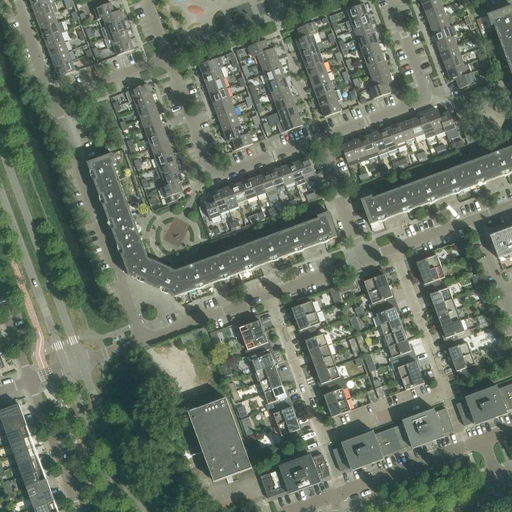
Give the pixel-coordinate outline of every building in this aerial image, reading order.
[(34,11),(51,5),(55,4),(53,0),(33,0),(30,1),(34,11)] [(439,0),(437,0),(423,6),(426,15),(443,9),(439,0)] [(38,21),(55,15),(58,13),(55,4),(51,5),(34,11),(38,21)] [(98,21),(103,19),(103,18),(115,14),(111,4),(94,10),(98,21)] [(351,21),(368,15),(364,5),(347,11),(351,21)] [(498,37),(499,40),(511,35),(511,6),(488,16),(496,38),(498,37)] [(443,9),(426,15),(430,25),(447,18),(443,9)] [(120,12),(115,14),(103,18),(103,19),(107,28),(124,22),(120,12)] [(55,15),(38,21),(41,31),(58,24),(55,15)] [(368,15),(351,21),(346,23),(350,32),(354,31),(371,25),(368,15)] [(447,18),(430,25),(433,34),(450,28),(447,18)] [(107,28),(110,38),(127,31),(124,22),(107,28)] [(45,40),(62,34),(65,32),(62,23),(58,24),(41,31),(45,40)] [(313,35),(313,36),(318,34),(315,23),(298,30),(301,39),(301,40),(313,35)] [(371,25),(354,31),(358,40),(375,34),(371,25)] [(450,28),(433,34),(437,44),(454,38),(450,28)] [(110,38),(114,47),(131,41),(127,31),(110,38)] [(48,50),(65,43),(62,34),(45,40),(48,50)] [(375,34),(358,40),(362,50),(378,44),(375,34)] [(301,40),(301,39),(296,41),(300,51),(317,45),(313,36),(313,35),(301,40)] [(511,35),(499,40),(508,65),(511,63),(511,35)] [(454,38),(437,44),(440,54),(457,47),(454,38)] [(117,57),(134,51),(131,41),(114,47),(117,57)] [(269,52),(269,51),(266,41),(249,48),(253,58),(258,57),(258,56),(269,52)] [(52,59),(69,53),(65,43),(48,50),(52,59)] [(378,44),(362,50),(365,59),(382,53),(378,44)] [(317,45),(300,51),(303,61),(320,54),(317,45)] [(457,47),(440,54),(444,63),(461,57),(457,47)] [(258,56),(258,57),(261,65),(278,59),(274,49),(269,51),(269,52),(258,56)] [(55,69),(72,63),(69,53),(52,59),(55,69)] [(382,53),(365,59),(369,69),(385,63),(382,53)] [(320,54),(303,61),(307,70),(324,64),(320,54)] [(461,57),(444,63),(447,73),(464,66),(461,57)] [(278,59),(261,65),(265,75),(282,69),(278,59)] [(203,76),(220,70),(216,60),(199,66),(203,76)] [(76,73),(72,63),(55,69),(59,79),(76,73)] [(385,63),(369,69),(372,79),(389,73),(385,63)] [(324,64),(307,70),(310,80),(327,73),(324,64)] [(464,66),(447,73),(451,83),(456,81),(456,80),(468,76),(468,75),(472,74),(468,65),(464,66)] [(225,68),(220,70),(203,76),(207,86),(224,79),(228,78),(225,68)] [(282,69),(265,75),(268,85),(285,78),(282,69)] [(327,73),(310,80),(314,89),(331,83),(327,73)] [(389,73),(372,79),(376,88),(387,84),(393,83),(389,73)] [(456,80),(456,81),(460,90),(477,84),(473,73),(472,74),(468,75),(468,76),(456,80)] [(285,78),(268,85),(272,94),(289,88),(285,78)] [(224,79),(207,86),(210,95),(227,89),(224,79)] [(331,83),(314,89),(318,99),(334,93),(331,83)] [(391,94),(387,84),(376,88),(370,90),(374,100),(391,94)] [(130,103),(134,101),(151,95),(148,85),(126,93),(130,103)] [(289,88),(272,94),(275,104),(292,97),(289,88)] [(227,89),(210,95),(214,105),(231,98),(227,89)] [(339,91),(334,93),(318,99),(321,109),(338,102),(343,101),(339,91)] [(138,111),(155,105),(151,95),(134,101),(138,111)] [(292,97),(275,104),(279,113),(296,107),(292,97)] [(231,98),(214,105),(217,114),(234,108),(231,98)] [(325,119),(342,112),(338,102),(321,109),(325,119)] [(158,114),(155,105),(138,111),(141,121),(158,114)] [(296,107),(279,113),(274,115),(278,125),(299,117),(296,107)] [(234,108),(217,114),(221,124),(238,118),(234,108)] [(434,132),(443,129),(444,128),(440,116),(438,111),(428,115),(434,132)] [(444,128),(443,129),(445,133),(461,127),(457,116),(451,118),(450,113),(440,116),(444,128)] [(145,130),(162,124),(158,114),(141,121),(145,130)] [(419,118),(425,135),(434,132),(428,115),(419,118)] [(281,135),(303,127),(299,117),(278,125),(281,135)] [(238,118),(221,124),(224,134),(241,127),(238,118)] [(415,139),(425,135),(419,118),(409,122),(415,139)] [(399,126),(406,143),(415,139),(409,122),(399,126)] [(166,133),(162,124),(145,130),(149,140),(166,133)] [(390,129),(396,146),(398,150),(407,146),(406,143),(399,126),(390,129)] [(241,127),(224,134),(228,144),(233,142),(233,141),(245,137),(245,136),(241,127)] [(380,133),(387,150),(396,146),(390,129),(380,133)] [(152,149),(169,143),(166,133),(149,140),(152,149)] [(388,153),(387,150),(380,133),(371,136),(378,157),(388,153)] [(237,151),(253,145),(249,135),(245,136),(245,137),(233,141),(233,142),(237,151)] [(378,157),(371,136),(361,140),(369,160),(378,157)] [(361,140),(352,143),(359,164),(369,160),(361,140)] [(173,153),(169,143),(152,149),(156,159),(173,153)] [(352,143),(342,147),(349,168),(359,164),(352,143)] [(511,174),(511,173),(511,148),(487,158),(495,180),(503,177),(502,174),(511,171),(511,174)] [(159,168),(176,162),(173,153),(156,159),(159,168)] [(117,166),(113,155),(88,164),(91,173),(94,172),(97,180),(94,181),(97,189),(120,181),(114,166),(117,166)] [(495,180),(487,158),(462,167),(470,189),(479,186),(478,183),(486,180),(487,183),(495,180)] [(309,159),(298,163),(306,184),(316,180),(309,159)] [(180,172),(176,162),(159,168),(155,170),(159,179),(163,178),(180,172)] [(306,184),(298,163),(289,166),(295,183),(297,187),(306,184)] [(289,166),(280,170),(286,187),(295,183),(289,166)] [(470,189),(462,167),(437,176),(445,198),(454,195),(453,193),(461,189),(462,192),(470,189)] [(286,187),(280,170),(270,173),(276,190),(286,187)] [(163,178),(166,187),(178,183),(178,184),(183,182),(180,172),(163,178)] [(267,194),(276,190),(270,173),(260,177),(267,194)] [(437,176),(412,185),(421,207),(429,204),(428,202),(436,199),(437,201),(445,198),(437,176)] [(260,177),(251,181),(257,198),(267,194),(260,177)] [(97,189),(100,197),(103,196),(106,205),(103,206),(106,214),(129,205),(120,181),(97,189)] [(257,198),(251,181),(241,184),(248,201),(257,198)] [(182,193),(178,184),(178,183),(166,187),(161,189),(167,205),(178,201),(176,195),(182,193)] [(241,184),(232,188),(238,205),(248,201),(241,184)] [(412,210),(421,207),(412,185),(388,194),(396,217),(404,213),(403,211),(411,208),(412,210)] [(240,209),(238,205),(232,188),(222,191),(230,213),(240,209)] [(212,195),(214,200),(219,212),(220,211),(221,216),(230,213),(222,191),(212,195)] [(388,220),(396,217),(388,194),(373,199),(372,197),(361,201),(371,226),(379,223),(378,220),(387,217),(388,220)] [(221,216),(220,211),(219,212),(214,200),(205,203),(211,220),(221,216)] [(138,230),(129,205),(106,214),(109,222),(112,221),(115,229),(112,230),(115,239),(138,230)] [(329,241),(338,238),(329,213),(318,217),(319,219),(305,225),(313,247),(321,244),(320,242),(328,238),(329,241)] [(280,234),(288,256),(296,253),(295,251),(304,248),(305,250),(313,247),(305,225),(280,234)] [(499,260),(511,255),(511,228),(490,237),(499,260)] [(115,239),(118,247),(121,246),(124,254),(121,255),(124,263),(147,254),(138,230),(115,239)] [(255,243),(263,266),(271,263),(270,260),(279,257),(280,259),(288,256),(280,234),(255,243)] [(263,266),(255,243),(230,252),(239,275),(247,272),(246,269),(254,266),(255,269),(263,266)] [(239,275),(230,252),(205,261),(214,284),(222,281),(221,278),(229,275),(230,278),(239,275)] [(429,253),(415,258),(421,275),(441,267),(437,256),(431,259),(429,253)] [(148,259),(147,254),(124,263),(129,276),(136,280),(138,277),(147,282),(146,284),(153,287),(163,265),(148,259)] [(205,261),(179,271),(187,294),(197,290),(196,287),(205,284),(206,287),(214,284),(205,261)] [(177,272),(163,265),(153,287),(160,290),(161,288),(170,292),(169,294),(176,298),(187,294),(179,271),(177,272)] [(441,267),(421,275),(427,291),(441,286),(439,281),(445,278),(441,267)] [(363,278),(369,294),(389,287),(383,270),(363,278)] [(479,274),(472,276),(477,288),(484,286),(479,274)] [(441,286),(427,291),(429,297),(430,296),(434,307),(453,300),(449,289),(443,291),(441,286)] [(395,303),(389,287),(369,294),(373,305),(379,303),(381,308),(395,303)] [(290,304),(296,321),(317,313),(313,302),(306,305),(304,299),(290,304)] [(453,300),(434,307),(438,318),(457,311),(453,300)] [(377,316),(381,327),(400,320),(396,309),(397,309),(395,303),(381,308),(383,313),(377,316)] [(457,311),(438,318),(442,328),(461,321),(457,311)] [(317,313),(296,321),(302,337),(316,332),(314,327),(321,324),(317,313)] [(244,340),(265,333),(258,316),(238,324),(244,340)] [(385,337),(404,330),(400,320),(381,327),(385,337)] [(461,321),(442,328),(446,339),(445,340),(447,345),(461,340),(459,335),(465,332),(461,321)] [(493,342),(503,339),(498,326),(488,329),(493,342)] [(205,328),(183,337),(186,345),(208,337),(205,328)] [(385,337),(389,348),(408,341),(404,330),(385,337)] [(306,342),(310,353),(329,346),(325,335),(318,337),(316,332),(302,337),(304,343),(306,342)] [(247,358),(247,357),(271,349),(265,333),(244,340),(248,351),(245,352),(247,358)] [(461,340),(447,345),(453,362),(472,355),(468,343),(463,345),(461,340)] [(401,362),(415,357),(413,351),(411,352),(408,341),(389,348),(393,359),(399,357),(401,362)] [(329,346),(310,353),(314,364),(333,357),(329,346)] [(255,367),(256,373),(275,366),(271,355),(273,355),(271,349),(247,357),(248,358),(245,359),(249,368),(251,369),(255,367)] [(372,354),(366,356),(371,372),(377,370),(372,354)] [(476,366),(472,355),(453,362),(459,378),(473,373),(471,367),(476,366)] [(314,364),(318,374),(337,367),(333,357),(314,364)] [(398,369),(402,380),(421,373),(415,357),(401,362),(403,367),(398,369)] [(256,373),(260,383),(279,376),(275,366),(256,373)] [(337,367),(318,374),(322,385),(320,385),(322,391),(336,386),(334,381),(341,378),(337,367)] [(421,373),(402,380),(406,391),(425,384),(421,373)] [(260,383),(264,394),(283,387),(279,376),(260,383)] [(467,402),(466,402),(457,405),(458,408),(457,408),(464,424),(465,427),(475,423),(476,426),(508,415),(507,411),(511,409),(511,384),(499,389),(497,386),(465,398),(467,402)] [(322,391),(328,408),(347,401),(343,389),(338,391),(336,386),(322,391)] [(283,387),(264,394),(268,404),(265,406),(267,412),(291,403),(288,397),(287,398),(283,387)] [(380,401),(386,399),(382,388),(376,390),(380,401)] [(377,402),(373,391),(367,393),(371,404),(377,402)] [(227,399),(189,413),(214,483),(225,479),(228,486),(238,482),(235,476),(252,469),(227,399)] [(347,401),(328,408),(332,418),(351,411),(347,401)] [(273,415),(277,426),(297,419),(291,403),(267,412),(276,408),(278,413),(273,415)] [(0,412),(0,414),(3,424),(24,416),(20,405),(0,412)] [(343,447),(333,451),(334,453),(340,470),(341,473),(351,469),(352,472),(384,460),(383,457),(422,443),(423,446),(445,438),(444,435),(454,431),(453,428),(447,412),(446,409),(436,413),(435,410),(413,418),(414,421),(375,435),(374,432),(342,444),(343,447)] [(24,416),(3,424),(7,434),(28,427),(24,416)] [(303,436),(297,419),(277,426),(281,437),(286,435),(289,441),(303,436)] [(7,434),(11,445),(31,437),(28,427),(7,434)] [(31,437),(11,445),(15,456),(35,448),(31,437)] [(15,456),(19,466),(39,459),(35,448),(15,456)] [(261,477),(260,477),(269,500),(289,492),(290,495),(322,483),(321,480),(330,476),(330,474),(324,457),(323,457),(322,455),(313,459),(311,455),(279,467),(280,470),(261,477)] [(39,459),(19,466),(23,477),(43,470),(39,459)] [(23,477),(27,488),(47,480),(43,470),(23,477)] [(47,480),(27,488),(31,498),(51,491),(47,480)] [(31,498),(35,509),(55,502),(51,491),(31,498)] [(35,509),(35,511),(58,511),(55,502),(35,509)]
